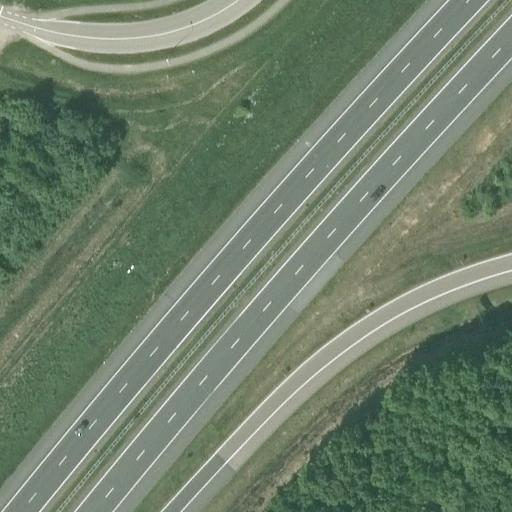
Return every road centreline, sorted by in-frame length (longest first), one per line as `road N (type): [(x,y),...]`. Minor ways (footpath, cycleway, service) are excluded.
road 1 (motorway): [(473,0),(288,196),(25,511)]
road 2 (motorway): [(95,511),(328,236),(511,39)]
road 3 (motorway): [(172,511),(338,344),(457,278),(511,261)]
road 4 (tertiary): [(236,0),(170,33),(136,38),(74,36),(0,16)]
